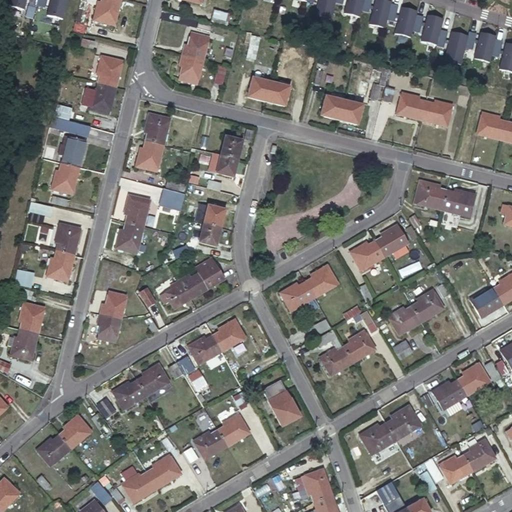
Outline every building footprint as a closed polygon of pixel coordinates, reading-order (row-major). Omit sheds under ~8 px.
[(25,0),(9,0),(8,6),(23,10),(25,0)] [(66,0),(50,0),(47,15),(62,19),(66,0)] [(120,0),(102,0),(102,2),(99,2),(94,21),(114,26),(120,0)] [(317,0),(314,15),(331,19),(335,3),(343,5),(343,0),(317,0)] [(347,0),(344,14),(359,18),(361,11),(369,13),(371,0),(347,0)] [(391,2),(381,0),(374,0),(369,25),(385,29),(387,20),(394,22),(398,6),(391,4),(391,2)] [(217,6),(213,20),(229,24),(233,10),(217,6)] [(417,12),(401,8),(394,34),(410,38),(412,31),(419,33),(423,17),(416,15),(417,12)] [(443,19),(427,16),(420,42),(443,48),(447,32),(440,30),(443,19)] [(199,21),(197,29),(212,33),(214,25),(199,21)] [(467,36),(451,32),(444,61),(460,65),(464,49),(472,50),(476,34),(468,32),(467,36)] [(185,46),(182,55),(202,61),(208,38),(192,33),(188,47),(185,46)] [(496,37),(480,33),(474,59),(489,63),(491,56),(498,58),(502,42),(495,40),(496,37)] [(248,39),(244,55),(253,57),(257,42),(248,39)] [(511,45),(505,43),(499,70),(511,73),(511,45)] [(202,61),(182,55),(179,67),(183,67),(179,79),(196,84),(202,61)] [(99,77),(98,84),(115,88),(122,62),(101,56),(96,76),(99,77)] [(315,67),(311,83),(319,84),(323,69),(315,67)] [(226,70),(219,68),(215,84),(222,85),(226,70)] [(265,102),(270,82),(252,77),(247,97),(265,102)] [(289,87),(270,82),(265,102),(284,106),(289,87)] [(115,88),(98,84),(96,91),(92,90),(88,88),(84,103),(89,104),(88,108),(109,113),(115,88)] [(373,84),(369,99),(378,101),(382,86),(373,84)] [(392,89),(384,87),(380,102),(388,104),(392,89)] [(421,119),(425,101),(418,99),(418,96),(401,92),(396,113),(421,119)] [(319,115),(339,120),(344,101),(324,95),(319,115)] [(432,103),(425,101),(421,119),(446,126),(452,105),(433,100),(432,103)] [(344,101),(339,120),(357,125),(362,106),(344,101)] [(62,105),(60,115),(72,118),(74,108),(62,105)] [(502,140),(506,122),(498,120),(499,117),(482,113),(477,134),(502,140)] [(147,133),(145,141),(164,145),(170,119),(148,114),(143,133),(147,133)] [(511,123),(506,122),(502,140),(511,142),(511,123)] [(67,123),(65,131),(80,135),(82,127),(67,123)] [(75,166),(79,167),(85,142),(64,136),(59,156),(62,157),(61,163),(75,166)] [(226,136),(221,155),(238,159),(243,141),(226,136)] [(164,145),(145,141),(143,149),(140,148),(135,167),(157,172),(164,145)] [(238,159),(221,155),(216,173),(234,178),(238,159)] [(71,195),(79,167),(75,166),(61,163),(58,173),(55,172),(50,190),(71,195)] [(191,173),(189,181),(203,185),(205,177),(191,173)] [(167,179),(166,186),(183,191),(186,183),(167,179)] [(414,204),(441,211),(446,190),(439,189),(439,186),(419,181),(414,204)] [(185,194),(165,188),(160,204),(181,210),(185,194)] [(446,190),(441,211),(469,218),(475,195),(454,190),(453,192),(446,190)] [(188,194),(186,200),(199,204),(200,197),(188,194)] [(54,196),(52,202),(65,206),(67,199),(54,196)] [(133,225),(144,228),(151,201),(129,196),(124,215),(127,215),(125,223),(133,225)] [(37,204),(33,217),(47,220),(50,207),(37,204)] [(208,205),(203,223),(221,228),(225,210),(208,205)] [(504,225),(511,226),(511,207),(504,206),(501,214),(507,215),(504,225)] [(412,215),(407,218),(413,229),(419,227),(412,215)] [(418,240),(405,220),(401,222),(413,243),(418,240)] [(138,255),(144,228),(133,225),(125,223),(123,232),(120,231),(116,249),(138,255)] [(221,228),(203,223),(198,242),(216,246),(221,228)] [(58,244),(57,250),(75,254),(81,230),(60,224),(55,243),(58,244)] [(375,241),(384,257),(407,244),(397,226),(381,235),(382,238),(375,241)] [(361,270),(384,257),(375,241),(368,245),(367,243),(350,252),(361,270)] [(187,247),(174,252),(176,259),(190,254),(187,247)] [(75,254),(57,250),(54,260),(51,259),(47,277),(68,283),(75,254)] [(124,254),(122,265),(132,267),(135,257),(124,254)] [(186,290),(191,299),(207,290),(224,281),(216,266),(213,268),(212,266),(204,264),(202,265),(199,273),(191,277),(189,274),(180,279),(186,290)] [(305,283),(314,298),(338,284),(327,266),(311,275),(313,279),(305,283)] [(16,267),(12,282),(27,285),(31,271),(16,267)] [(493,289),(502,305),(511,299),(511,274),(498,282),(500,286),(493,289)] [(172,309),(191,299),(186,290),(180,279),(170,285),(171,288),(159,294),(163,303),(168,301),(172,309)] [(290,312),(314,298),(305,283),(296,287),(295,285),(279,293),(290,312)] [(444,284),(437,288),(442,298),(449,293),(444,284)] [(367,287),(360,291),(367,303),(374,299),(367,287)] [(21,289),(19,296),(34,300),(35,293),(21,289)] [(482,318),(502,305),(493,289),(486,293),(485,291),(471,299),(482,318)] [(101,303),(99,313),(120,318),(125,294),(107,290),(104,304),(101,303)] [(412,307),(421,322),(443,310),(432,291),(416,300),(418,303),(412,307)] [(154,302),(147,307),(153,318),(161,314),(154,302)] [(22,322),(20,330),(37,334),(44,308),(23,303),(18,321),(22,322)] [(343,315),(345,319),(360,311),(357,307),(343,315)] [(399,335),(421,322),(412,307),(404,311),(403,308),(388,317),(399,335)] [(120,318),(99,313),(96,324),(100,325),(97,339),(115,343),(120,318)] [(158,328),(151,317),(145,320),(152,332),(158,328)] [(213,337),(221,353),(244,339),(233,320),(217,329),(220,333),(213,337)] [(377,328),(370,332),(377,345),(384,340),(377,328)] [(37,334),(20,330),(18,338),(15,338),(13,347),(10,355),(31,360),(37,334)] [(343,347),(353,363),(374,350),(363,331),(348,340),(350,343),(343,347)] [(325,333),(312,341),(317,347),(329,340),(325,333)] [(197,367),(221,353),(213,337),(204,342),(202,338),(186,348),(197,367)] [(404,340),(392,347),(399,359),(411,352),(404,340)] [(511,343),(501,350),(511,367),(511,343)] [(330,376),(353,363),(343,347),(335,351),(334,349),(319,357),(330,376)] [(501,358),(494,362),(501,374),(508,370),(501,358)] [(0,361),(0,369),(9,372),(11,364),(0,361)] [(197,393),(204,389),(209,386),(199,370),(194,373),(187,361),(181,365),(197,393)] [(489,361),(483,364),(494,383),(500,380),(489,361)] [(463,377),(456,381),(466,397),(490,383),(478,364),(462,374),(463,377)] [(158,365),(135,378),(147,397),(169,384),(158,365)] [(173,365),(167,369),(174,381),(181,377),(173,365)] [(147,397),(135,378),(111,392),(122,411),(147,397)] [(280,380),(261,390),(281,428),(300,418),(280,380)] [(466,397),(456,381),(450,385),(448,382),(431,392),(442,411),(466,397)] [(211,401),(204,389),(197,393),(204,405),(211,401)] [(240,394),(234,398),(241,411),(247,407),(240,394)] [(428,394),(422,398),(430,411),(436,407),(428,394)] [(417,398),(410,402),(419,417),(426,413),(417,398)] [(107,399),(98,405),(105,416),(115,410),(107,399)] [(385,424),(396,441),(420,427),(408,406),(390,417),(392,420),(385,424)] [(58,435),(69,449),(90,431),(77,415),(62,427),(65,430),(58,435)] [(217,431),(227,447),(249,434),(239,415),(222,424),(224,427),(217,431)] [(371,455),(396,441),(385,424),(378,428),(377,425),(360,435),(371,455)] [(204,460),(227,447),(217,431),(210,435),(208,433),(194,441),(204,460)] [(50,465),(69,449),(58,435),(53,439),(51,437),(36,449),(50,465)] [(168,436),(162,440),(168,451),(174,448),(168,436)] [(471,451),(464,455),(473,472),(496,459),(486,439),(470,448),(471,451)] [(191,448),(185,451),(192,463),(198,460),(191,448)] [(473,472),(464,455),(462,456),(456,459),(455,457),(439,464),(449,484),(473,472)] [(146,473),(156,489),(180,475),(169,456),(150,467),(152,469),(146,473)] [(399,463),(388,470),(392,476),(403,469),(399,463)] [(433,481),(441,478),(436,465),(420,471),(428,490),(436,487),(433,481)] [(310,495),(312,502),(332,495),(323,469),(301,476),(308,496),(310,495)] [(132,503),(156,489),(146,473),(139,477),(138,475),(121,484),(132,503)] [(41,475),(36,479),(44,488),(49,484),(41,475)] [(0,511),(1,511),(18,493),(3,478),(0,481),(0,511)] [(435,488),(428,492),(434,504),(442,500),(435,488)] [(388,506),(401,499),(396,491),(383,498),(388,506)] [(337,511),(332,495),(312,502),(315,510),(313,511),(312,511),(337,511)] [(406,509),(407,511),(429,511),(423,500),(406,509)] [(80,511),(103,511),(95,501),(80,511)]
